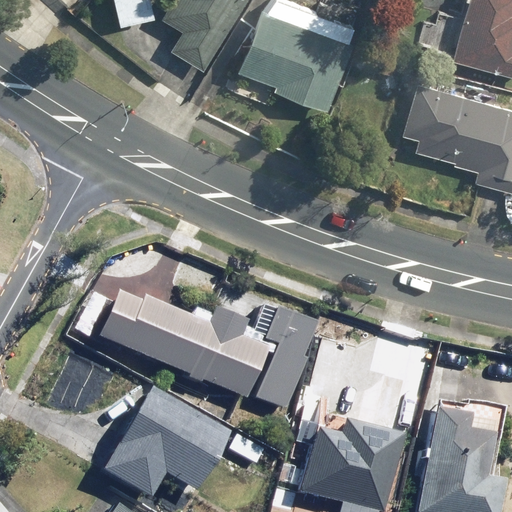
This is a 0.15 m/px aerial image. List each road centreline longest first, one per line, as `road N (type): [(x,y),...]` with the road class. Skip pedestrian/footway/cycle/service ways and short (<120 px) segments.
road 1 (tertiary): [(105,137),(187,181),(371,252),(511,287)]
road 2 (residential): [(105,137),(0,325)]
road 3 (tertiary): [(0,76),(105,137)]
